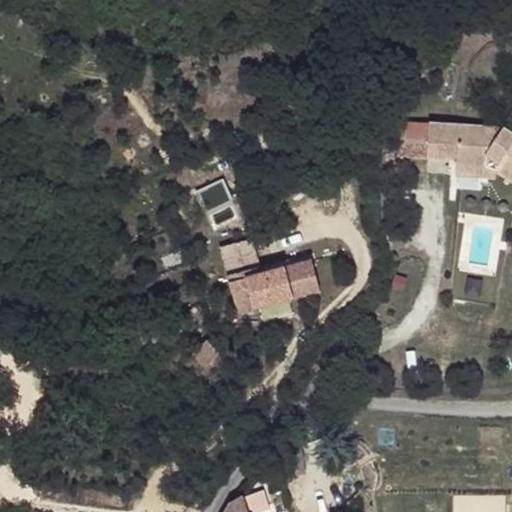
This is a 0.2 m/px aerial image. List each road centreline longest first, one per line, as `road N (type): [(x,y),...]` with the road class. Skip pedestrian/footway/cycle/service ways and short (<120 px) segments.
road 1 (residential): [(511,402),(329,402),(247,448),(199,499),(198,511)]
road 2 (unknown): [(247,448),(278,362),(347,290),(353,272),(355,258),(339,234),(284,243)]
